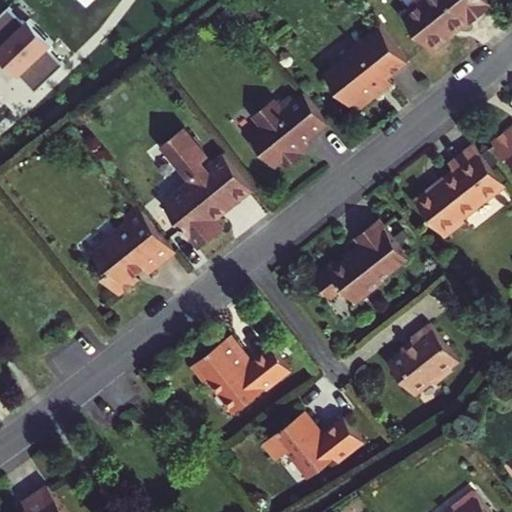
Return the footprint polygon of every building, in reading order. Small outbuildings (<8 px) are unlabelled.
[(482,0),(411,0),(396,13),(426,51),(462,22),(464,24),(487,6),(482,0)] [(10,7),(0,16),(0,55),(36,93),(66,66),(10,7)] [(369,89),(384,77),(404,61),(374,25),(338,55),(342,59),(322,74),(353,113),(374,95),(369,89)] [(389,84),(384,77),(369,89),(374,95),(389,84)] [(301,93),(291,101),(295,107),(306,99),(301,93)] [(295,107),(291,101),(288,97),(276,107),(269,99),(249,115),(258,126),(245,136),(247,138),(244,142),(255,155),(258,152),(269,166),(277,160),(282,167),(296,156),(295,155),(291,149),(301,141),(325,122),(306,99),(295,107)] [(511,118),(486,138),(500,155),(503,152),(511,163),(511,118)] [(249,187),(220,152),(202,166),(197,160),(203,156),(178,125),(156,143),(185,180),(160,201),(196,246),(219,228),(207,213),(219,204),(223,208),(249,187)] [(306,146),(301,141),(291,149),(295,155),(306,146)] [(448,163),(453,168),(455,171),(435,187),(434,186),(416,201),(445,237),(466,221),(463,218),(502,187),(505,184),(473,143),(448,163)] [(455,171),(453,168),(433,184),(434,186),(435,187),(455,171)] [(511,192),(505,184),(502,187),(511,198),(511,192)] [(122,223),(113,230),(114,233),(108,238),(88,254),(103,274),(98,277),(114,297),(135,280),(131,276),(141,268),(145,274),(172,252),(135,206),(119,218),(122,223)] [(359,241),(354,245),(356,248),(345,256),(329,268),(328,267),(314,277),(329,297),(342,286),(353,301),(383,277),(381,275),(406,256),(377,218),(355,235),(359,241)] [(342,252),(345,256),(356,248),(354,245),(353,244),(342,252)] [(411,334),(415,339),(404,348),(389,360),(414,391),(432,376),(436,381),(453,367),(450,362),(458,356),(429,319),(411,334)] [(269,343),(250,359),(246,362),(239,353),(243,350),(228,331),(189,361),(205,381),(209,379),(233,409),(287,365),(269,343)] [(400,343),(404,348),(415,339),(411,334),(400,343)] [(246,362),(250,359),(243,350),(239,353),(246,362)] [(304,408),(263,441),(275,457),(287,448),(308,474),(334,454),(337,459),(363,438),(343,414),(322,431),(304,408)] [(24,510),(22,511),(62,511),(43,485),(19,503),(24,510)] [(491,511),(477,492),(455,508),(458,511),(457,511),(491,511)]
